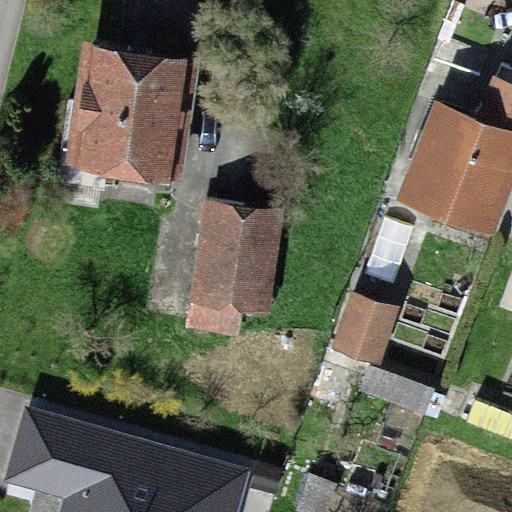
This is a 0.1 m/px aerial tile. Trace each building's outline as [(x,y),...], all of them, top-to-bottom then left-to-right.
[(106,20),(83,144),(174,161),(198,38),(106,20)] [(445,86),(408,185),(491,216),(511,159),(511,76),(492,69),(481,100),(445,86)] [(201,194),(193,287),(237,291),(266,294),(275,200),(201,194)] [(355,283),(339,331),(377,343),(393,295),(355,283)] [(234,330),(237,291),(193,287),(190,326),(234,330)] [(237,511),(249,469),(23,406),(2,480),(63,498),(59,511),(237,511)]
